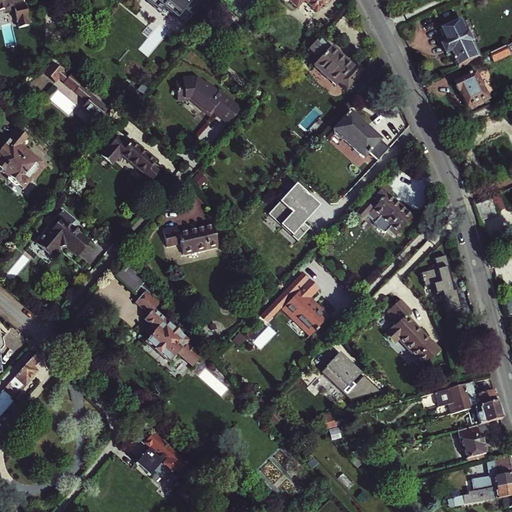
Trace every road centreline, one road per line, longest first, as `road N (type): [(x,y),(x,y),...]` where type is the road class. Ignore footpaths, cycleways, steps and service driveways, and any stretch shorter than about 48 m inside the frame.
road 1 (tertiary): [(366,0),(459,203),(511,391)]
road 2 (residential): [(186,174),(46,333)]
